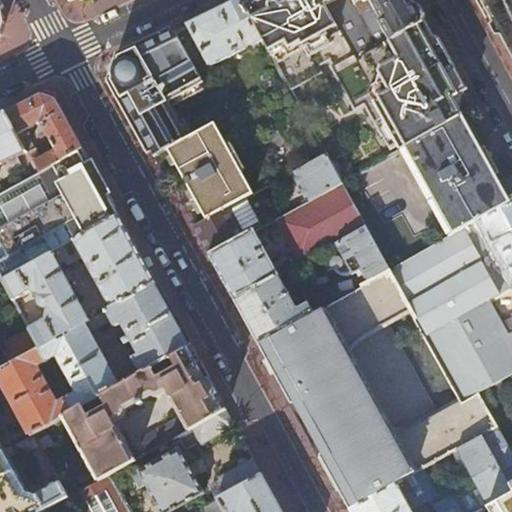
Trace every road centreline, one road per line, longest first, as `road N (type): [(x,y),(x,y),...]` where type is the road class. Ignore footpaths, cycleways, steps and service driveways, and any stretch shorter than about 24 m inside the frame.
road 1 (residential): [(308,511),(62,54)]
road 2 (residential): [(446,0),(511,119)]
road 3 (residential): [(179,0),(62,54)]
